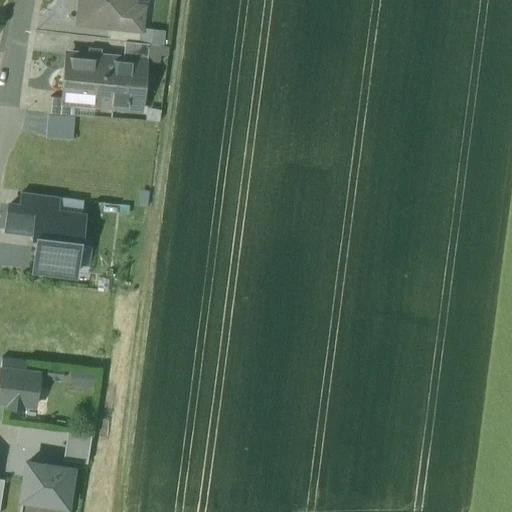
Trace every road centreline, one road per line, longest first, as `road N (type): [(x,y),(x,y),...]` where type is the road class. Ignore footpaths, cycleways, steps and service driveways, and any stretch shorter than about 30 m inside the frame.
road 1 (track): [(183,0),(121,511)]
road 2 (residential): [(25,0),(0,153)]
